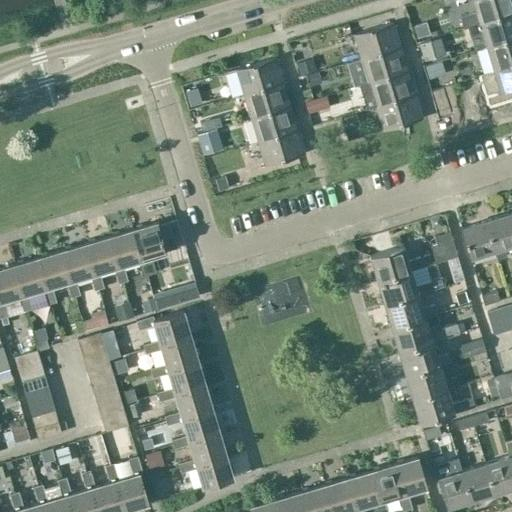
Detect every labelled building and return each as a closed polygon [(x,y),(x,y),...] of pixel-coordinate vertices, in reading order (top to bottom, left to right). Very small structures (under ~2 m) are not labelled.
[(511,0),(472,0),(479,22),(511,11),(511,0)] [(511,11),(479,22),(486,46),(511,38),(511,11)] [(354,32),(361,57),(400,45),(393,21),(354,32)] [(511,64),(511,38),(486,46),(493,70),(511,64)] [(400,45),(361,57),(368,81),(407,69),(400,45)] [(242,92),(281,81),(274,56),(235,68),(242,92)] [(511,91),(511,64),(493,70),(501,95),(511,91)] [(366,108),(375,105),(415,94),(407,69),(368,81),(359,84),(366,108)] [(242,92),(250,116),(289,105),(281,81),(242,92)] [(415,94),(375,105),(383,130),(422,118),(415,94)] [(257,141),(296,130),(289,105),(250,116),(257,141)] [(303,154),(296,130),(257,141),(264,165),(303,154)] [(511,220),(509,211),(485,218),(494,249),(511,243),(511,220)] [(470,256),(494,249),(485,218),(461,226),(470,256)] [(156,219),(134,226),(143,256),(139,257),(143,273),(151,270),(147,255),(166,249),(166,248),(157,223),(156,219)] [(169,219),(157,223),(166,248),(177,244),(169,219)] [(134,226),(110,233),(119,263),(115,264),(120,280),(128,278),(123,262),(139,257),(143,256),(134,226)] [(370,253),(377,278),(412,268),(412,269),(424,265),(457,254),(450,229),(435,234),(438,241),(428,244),(431,251),(408,258),(404,243),(370,253)] [(110,233),(87,240),(96,270),(92,271),(96,287),(105,285),(100,269),(115,264),(119,263),(110,233)] [(87,240),(62,247),(71,277),(67,279),(71,294),(80,292),(75,276),(92,271),(96,270),(87,240)] [(62,247),(38,255),(47,285),(42,286),(47,302),(56,299),(51,283),(67,279),(71,277),(62,247)] [(38,255),(14,262),(23,291),(19,293),(24,309),(32,306),(27,290),(42,286),(47,285),(38,255)] [(4,297),(19,293),(23,291),(14,262),(0,265),(0,314),(0,316),(9,314),(4,297)] [(377,278),(385,302),(419,292),(445,285),(442,275),(416,283),(412,269),(412,268),(377,278)] [(496,290),(481,295),(484,304),(499,300),(496,290)] [(385,302),(392,326),(427,316),(438,313),(435,303),(423,306),(419,292),(385,302)] [(511,312),(510,305),(499,308),(506,330),(511,328),(511,312)] [(156,323),(160,337),(162,342),(190,334),(183,308),(154,317),(153,313),(137,318),(140,328),(156,323)] [(495,334),(506,330),(499,308),(488,312),(495,334)] [(100,309),(73,313),(76,327),(103,324),(100,309)] [(430,326),(427,316),(392,326),(399,349),(433,339),(460,331),(457,321),(441,326),(430,326)] [(81,347),(105,340),(101,329),(78,336),(81,347)] [(162,342),(160,337),(144,342),(147,352),(163,347),(167,361),(169,366),(197,357),(190,334),(162,342)] [(399,349),(406,374),(441,364),(452,361),(449,350),(438,354),(433,339),(399,349)] [(108,352),(105,340),(81,347),(85,359),(108,352)] [(14,355),(18,368),(41,361),(37,348),(14,355)] [(85,359),(88,371),(112,364),(108,352),(85,359)] [(204,381),(197,357),(169,366),(167,361),(151,366),(153,375),(170,370),(174,385),(176,390),(204,381)] [(41,361),(18,368),(21,379),(44,372),(41,361)] [(88,371),(92,383),(115,376),(112,364),(88,371)] [(441,364),(406,374),(413,397),(448,387),(459,384),(456,374),(445,377),(441,364)] [(48,384),(44,372),(21,379),(24,391),(48,384)] [(501,397),(511,394),(505,373),(494,376),(501,397)] [(92,383),(95,395),(119,388),(115,376),(92,383)] [(176,390),(174,385),(158,390),(161,399),(177,394),(181,409),(183,414),(211,405),(204,381),(176,390)] [(51,397),(48,384),(24,391),(28,403),(51,397)] [(453,402),(448,387),(413,397),(420,421),(475,404),(473,396),(453,402)] [(95,395),(99,407),(122,400),(119,388),(95,395)] [(51,397),(28,403),(31,415),(54,408),(51,397)] [(99,407),(102,419),(126,412),(122,400),(99,407)] [(218,429),(211,405),(183,414),(181,409),(165,413),(168,423),(184,418),(188,432),(190,437),(218,429)] [(58,420),(54,408),(31,415),(35,426),(58,420)] [(471,416),(474,425),(489,421),(486,411),(471,416)] [(126,412),(102,419),(106,430),(129,423),(126,412)] [(459,430),(474,425),(471,416),(457,420),(459,430)] [(61,431),(58,420),(35,426),(38,438),(61,431)] [(422,429),(425,439),(441,434),(438,425),(422,429)] [(225,452),(218,429),(190,437),(188,432),(172,437),(175,447),(191,442),(195,456),(197,461),(225,452)] [(140,448),(143,463),(159,460),(156,445),(140,448)] [(197,461),(195,456),(179,460),(182,470),(198,466),(203,484),(232,475),(225,452),(197,461)] [(133,472),(118,477),(113,478),(122,508),(149,500),(141,472),(143,471),(138,454),(128,457),(133,472)] [(418,455),(394,462),(402,492),(398,493),(402,509),(412,506),(407,491),(427,485),(418,455)] [(511,465),(509,455),(485,462),(494,492),(511,486),(511,465)] [(109,479),(94,484),(90,485),(97,511),(110,511),(122,508),(113,478),(118,477),(113,461),(104,464),(109,479)] [(394,462),(371,469),(379,499),(375,500),(378,511),(387,511),(383,497),(398,493),(402,492),(394,462)] [(485,462),(461,469),(470,499),(494,492),(485,462)] [(85,486),(71,491),(66,492),(72,511),(97,511),(90,485),(94,484),(90,469),(81,471),(85,486)] [(371,469),(346,476),(355,506),(350,507),(351,511),(361,511),(359,504),(375,500),(379,499),(371,469)] [(446,506),(470,499),(461,469),(437,476),(446,506)] [(46,511),(72,511),(66,492),(71,491),(66,476),(57,479),(62,493),(47,498),(43,499),(46,511)] [(346,476),(323,483),(331,511),(336,511),(350,507),(355,506),(346,476)] [(38,501),(23,505),(18,506),(19,511),(46,511),(43,499),(47,498),(43,483),(33,486),(38,501)] [(331,511),(323,483),(298,490),(304,511),(331,511)] [(14,508),(0,511),(19,511),(18,506),(23,505),(18,490),(9,493),(14,508)] [(304,511),(298,490),(274,497),(278,511),(304,511)] [(278,511),(274,497),(248,504),(250,511),(278,511)]
